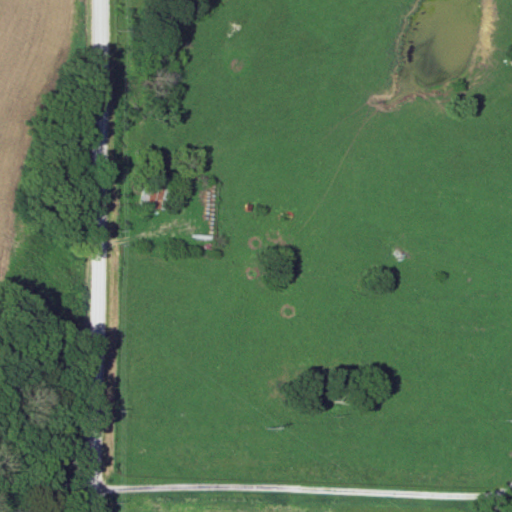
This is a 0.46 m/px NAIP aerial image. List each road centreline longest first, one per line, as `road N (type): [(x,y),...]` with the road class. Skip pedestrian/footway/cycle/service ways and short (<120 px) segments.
road 1 (residential): [(102,511),(104,0)]
road 2 (residential): [(104,210),(264,307),(507,375)]
